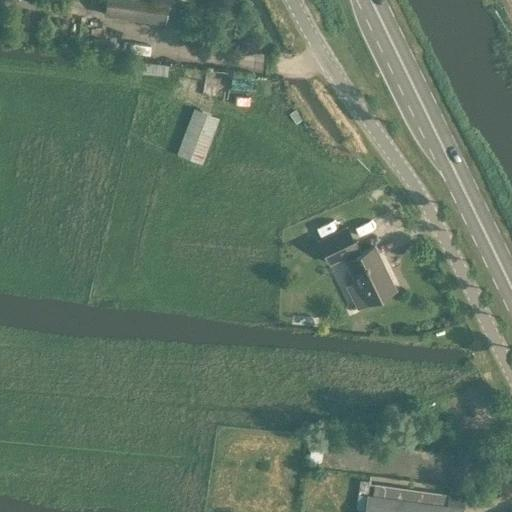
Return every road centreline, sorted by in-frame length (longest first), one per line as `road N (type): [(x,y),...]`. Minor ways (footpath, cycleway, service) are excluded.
road 1 (unclassified): [(511,406),(352,87),(298,0)]
road 2 (primary): [(511,292),(368,0)]
